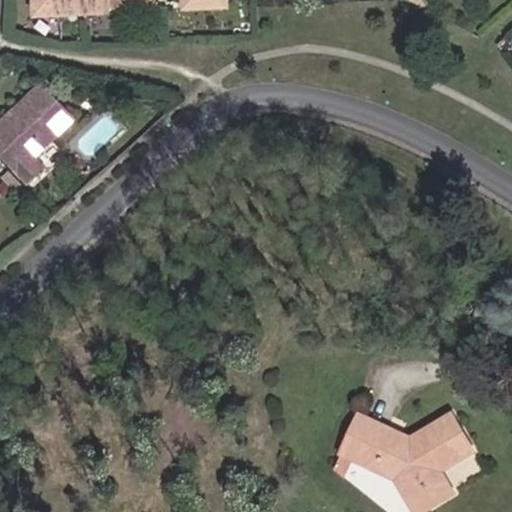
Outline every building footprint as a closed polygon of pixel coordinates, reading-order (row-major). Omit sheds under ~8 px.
[(22,0),(24,28),(48,27),(46,0),(22,0)] [(46,0),(48,27),(71,25),(69,0),(46,0)] [(110,18),(109,0),(69,0),(71,25),(94,25),(99,16),(110,18)] [(109,0),(110,18),(126,17),(124,0),(109,0)] [(124,0),(126,17),(140,16),(139,0),(124,0)] [(218,0),(174,0),(175,13),(183,21),(219,20),(218,0)] [(403,6),(398,15),(411,22),(415,13),(403,6)] [(0,174),(17,194),(33,180),(22,167),(62,130),(30,94),(0,121),(0,174)] [(458,461),(440,423),(398,443),(344,418),(326,463),(384,484),(396,511),(427,511),(440,506),(427,476),(458,461)]
